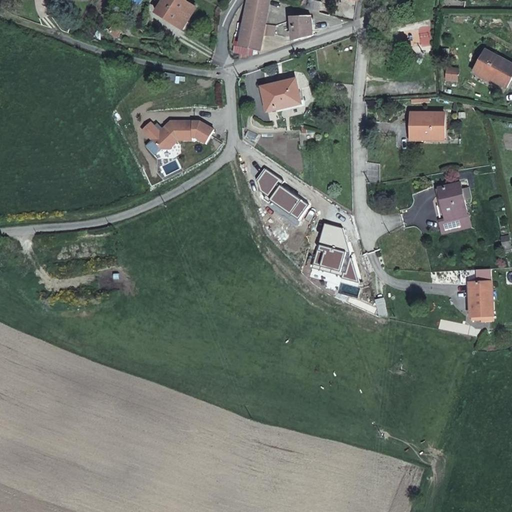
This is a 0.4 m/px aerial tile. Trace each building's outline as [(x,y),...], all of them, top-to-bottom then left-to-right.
[(197,7),(184,0),(164,0),(157,13),(167,19),(168,17),(184,28),(197,7)] [(266,25),(269,0),(249,0),(240,46),(261,50),(265,34),(275,36),(276,27),(266,25)] [(304,0),(302,2),(301,7),(331,16),(332,5),(328,4),(310,0),(309,1),(306,0),(304,0)] [(293,18),(295,41),(315,35),(313,17),(293,18)] [(493,77),(491,79),(508,88),(511,80),(511,63),(487,50),(477,68),(493,77)] [(448,79),(458,80),(459,68),(449,67),(448,79)] [(490,82),(491,79),(493,77),(477,68),(474,73),(490,82)] [(297,80),(262,88),(269,112),(302,104),(297,80)] [(445,113),(412,114),(413,138),(423,138),(423,140),(445,140),(445,113)] [(212,127),(198,118),(169,117),(161,124),(163,126),(159,129),(156,129),(151,134),(160,144),(167,144),(177,135),(190,136),(191,133),(193,133),(204,140),(212,127)] [(446,204),(444,205),(447,220),(441,221),(443,233),(472,227),(462,184),(440,189),(442,198),(445,197),(446,204)] [(505,250),(511,248),(511,247),(510,237),(503,238),(505,250)] [(474,299),(471,299),(472,317),(495,316),(493,282),(470,283),(470,294),(474,294),(474,299)]
